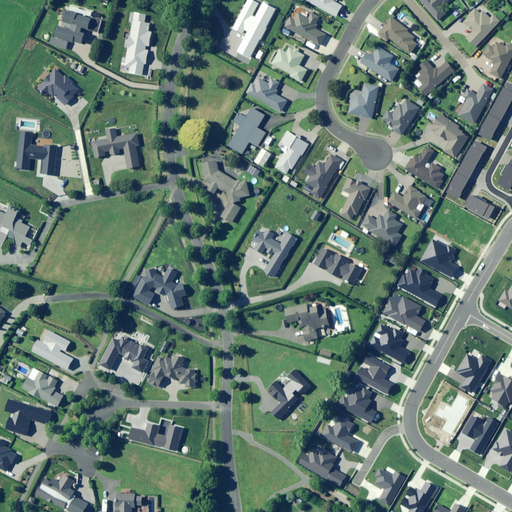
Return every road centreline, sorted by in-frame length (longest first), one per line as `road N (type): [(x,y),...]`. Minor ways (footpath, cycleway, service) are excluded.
road 1 (residential): [(225,402),(222,308),(167,141),(172,71),(200,0)]
road 2 (residential): [(377,154),(328,120),(320,86),(371,0)]
road 3 (residential): [(84,458),(72,448),(119,402),(225,402)]
road 4 (residential): [(511,503),(422,449),(409,425)]
road 5 (residential): [(409,425),(413,398),(464,310)]
